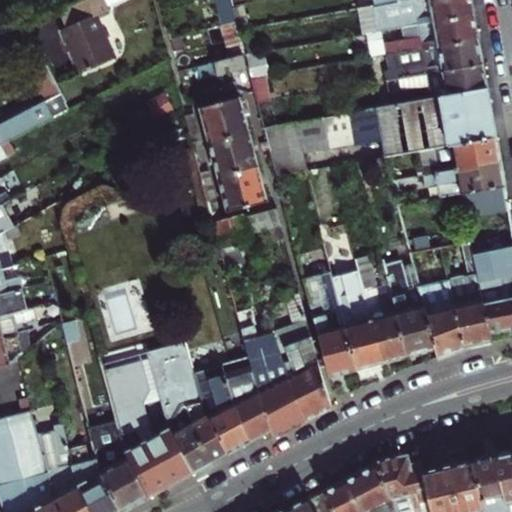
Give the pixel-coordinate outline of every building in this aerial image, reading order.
[(61,30),(80,73),(116,58),(97,15),(109,9),(108,6),(121,0),(80,0),(58,10),(66,28),(61,30)] [(214,0),(221,25),(236,21),(232,7),(231,2),(230,0),(214,0)] [(373,6),(407,0),(355,0),(357,9),(359,9),(373,6)] [(401,27),(475,13),(473,3),(472,0),(407,0),(373,6),(377,31),(381,30),(401,27)] [(243,5),(232,7),(236,21),(238,30),(250,28),(243,5)] [(373,6),(359,9),(363,33),(366,33),(377,31),(373,6)] [(386,54),(479,38),(477,28),(475,13),(401,27),(403,39),(383,42),(386,54)] [(236,21),(221,25),(229,57),(244,53),(238,30),(236,21)] [(246,55),(258,52),(252,28),(250,28),(238,30),(244,53),(245,55),(246,55)] [(366,33),(371,57),(386,54),(383,42),(381,30),(377,31),(366,33)] [(389,68),(384,71),(386,80),(400,77),(483,63),(482,55),(479,38),(386,54),(389,68)] [(246,55),(251,77),(264,75),(269,74),(264,51),(258,52),(246,55)] [(213,62),(216,74),(246,66),(243,54),(213,62)] [(0,144),(1,144),(9,140),(69,108),(65,102),(66,101),(42,56),(28,63),(48,101),(0,125),(0,144)] [(196,66),(199,78),(216,74),(213,62),(196,66)] [(388,92),(390,104),(488,87),(485,74),(483,63),(400,77),(402,89),(388,92)] [(251,77),(257,102),(269,100),(264,75),(251,77)] [(321,116),(327,147),(353,142),(354,144),(382,139),(385,156),(418,150),(496,136),(494,122),(488,87),(390,104),(321,116)] [(163,93),(147,103),(155,117),(171,108),(163,93)] [(219,102),(228,136),(249,131),(240,96),(219,102)] [(208,142),(228,136),(219,102),(199,107),(208,142)] [(184,114),(194,151),(201,149),(199,139),(200,139),(193,112),(184,114)] [(294,121),(302,151),(327,147),(321,116),(294,121)] [(255,122),(257,127),(257,129),(264,127),(264,126),(263,125),(262,120),(255,122)] [(304,170),(307,169),(302,151),(294,121),(264,126),(264,127),(265,130),(266,134),(273,160),(273,161),(277,175),(304,170)] [(264,127),(257,129),(258,132),(266,161),(273,160),(266,134),(265,130),(264,127)] [(228,136),(237,171),(258,165),(249,131),(228,136)] [(228,136),(208,142),(217,176),(237,171),(228,136)] [(479,162),(500,159),(498,148),(496,136),(418,150),(423,174),(457,168),(458,170),(480,166),(479,162)] [(1,144),(7,156),(15,152),(9,140),(1,144)] [(470,191),(505,185),(503,171),(500,159),(479,162),(480,166),(458,170),(457,168),(423,174),(425,186),(438,184),(440,196),(470,191)] [(266,163),(269,177),(276,175),(277,175),(273,161),(266,163)] [(237,171),(247,207),(268,201),(258,165),(237,171)] [(200,172),(202,180),(211,178),(208,169),(200,172)] [(217,176),(226,212),(247,207),(237,171),(217,176)] [(211,178),(202,180),(210,211),(219,209),(211,178)] [(474,212),(509,205),(505,185),(470,191),(474,212)] [(0,204),(2,203),(13,198),(9,191),(0,196),(0,204)] [(58,202),(32,216),(35,229),(62,214),(58,202)] [(2,203),(0,204),(0,232),(14,225),(2,203)] [(245,217),(250,234),(269,229),(282,225),(277,208),(245,217)] [(210,211),(212,218),(221,216),(219,209),(210,211)] [(219,246),(225,266),(241,262),(236,243),(251,239),(250,234),(245,217),(245,215),(214,223),(219,246)] [(339,217),(327,220),(330,231),(342,227),(339,217)] [(14,225),(0,232),(0,269),(3,269),(0,258),(0,253),(9,251),(6,240),(11,238),(20,236),(17,224),(14,225)] [(269,229),(272,242),(285,238),(282,225),(269,229)] [(415,251),(430,249),(428,237),(413,240),(415,251)] [(461,243),(465,260),(473,258),(472,254),(469,241),(461,243)] [(473,258),(491,331),(511,327),(511,259),(511,260),(510,253),(511,252),(511,245),(472,254),(473,258)] [(379,340),(384,361),(408,355),(397,312),(385,316),(377,287),(368,255),(355,259),(358,271),(371,319),(369,320),(375,341),(379,340)] [(469,275),(449,280),(465,347),(493,341),(491,331),(473,258),(465,260),(469,275)] [(397,312),(408,355),(436,348),(419,286),(409,289),(403,265),(401,259),(384,264),(389,284),(397,312)] [(403,265),(409,289),(419,286),(416,274),(413,262),(403,265)] [(3,269),(0,269),(0,291),(22,286),(20,276),(5,280),(3,269)] [(416,274),(419,286),(440,281),(437,269),(416,274)] [(304,277),(330,376),(357,369),(332,278),(330,270),(304,277)] [(332,278),(357,369),(383,362),(384,361),(379,340),(375,341),(369,320),(371,319),(358,271),(332,278)] [(436,348),(438,357),(465,347),(449,280),(440,281),(419,286),(436,348)] [(377,287),(385,316),(397,312),(389,284),(377,287)] [(0,317),(13,313),(9,300),(30,294),(27,285),(22,286),(0,291),(0,317)] [(30,294),(9,300),(13,313),(33,308),(30,294)] [(288,374),(306,421),(333,407),(317,358),(301,296),(288,301),(294,325),(275,332),(276,337),(277,340),(276,341),(288,374)] [(13,313),(16,323),(36,317),(33,308),(13,313)] [(273,438),(306,421),(288,374),(276,341),(277,340),(276,337),(264,341),(263,337),(257,338),(250,311),(238,314),(249,355),(258,389),(270,430),(273,438)] [(13,313),(0,317),(0,343),(5,342),(4,339),(34,327),(38,326),(36,317),(16,323),(13,313)] [(0,366),(10,364),(18,356),(38,341),(34,327),(4,339),(5,342),(0,343),(0,366)] [(233,403),(250,441),(270,430),(258,389),(249,355),(222,363),(233,403)] [(208,416),(229,453),(250,441),(233,403),(222,363),(221,362),(210,365),(210,366),(194,371),(196,381),(202,400),(208,416)] [(116,416),(127,456),(148,496),(194,472),(167,423),(172,420),(181,405),(184,404),(202,400),(196,381),(160,391),(160,388),(126,397),(119,374),(106,381),(116,416)] [(27,396),(9,401),(12,415),(31,410),(27,396)] [(202,400),(184,404),(211,462),(229,453),(208,416),(202,400)] [(172,420),(167,423),(194,472),(211,462),(184,404),(181,405),(172,420)] [(0,417),(0,499),(3,511),(63,511),(55,496),(44,455),(38,434),(31,410),(12,415),(0,417)] [(101,471),(122,511),(148,496),(127,456),(116,416),(88,423),(97,458),(101,471)] [(55,496),(63,511),(92,511),(77,484),(72,464),(63,423),(55,425),(56,430),(38,434),(44,455),(55,496)] [(511,511),(511,450),(472,460),(484,511),(511,511)] [(393,498),(396,511),(432,511),(423,471),(420,460),(409,463),(408,460),(401,455),(376,461),(393,498)] [(77,484),(92,511),(119,511),(122,511),(101,471),(97,458),(72,464),(77,484)] [(470,511),(472,511),(484,511),(472,460),(423,471),(432,511),(470,511)] [(396,511),(393,498),(376,461),(322,490),(332,511),(396,511)] [(314,511),(307,499),(287,510),(287,511),(314,511)]
